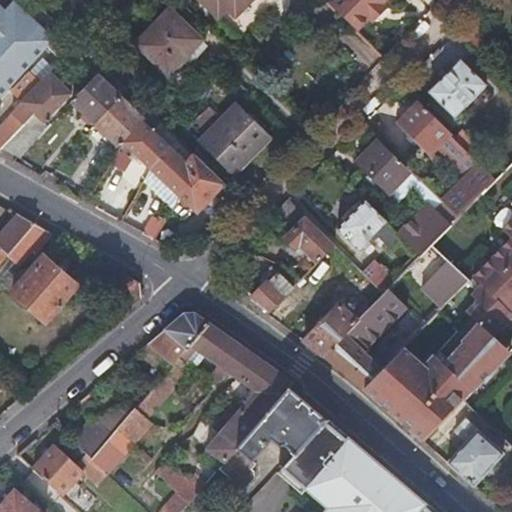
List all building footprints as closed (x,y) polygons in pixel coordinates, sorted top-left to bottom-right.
[(200,0),(209,8),(218,17),(225,10),(234,18),(251,0),(200,0)] [(383,4),(386,0),(334,0),(330,5),(357,31),(368,19),(383,4)] [(0,94),(52,40),(10,4),(2,13),(0,10),(0,94)] [(386,7),(383,4),(368,19),(372,22),(386,7)] [(166,72),(182,55),(198,38),(167,9),(135,41),(166,72)] [(473,52),(476,55),(486,45),(466,27),(457,36),(473,52)] [(61,46),(68,37),(62,31),(54,38),(61,46)] [(81,61),(87,55),(74,42),(68,48),(81,61)] [(495,73),(476,55),(473,52),(463,62),(459,59),(427,91),(452,116),(495,73)] [(23,126),(28,121),(33,116),(41,123),(70,93),(49,74),(11,114),(23,126)] [(69,103),(93,125),(117,99),(125,91),(116,82),(108,90),(94,77),(69,103)] [(117,149),(121,142),(141,122),(117,99),(93,125),(117,149)] [(417,103),(407,113),(397,123),(428,154),(448,134),(417,103)] [(199,144),(216,160),(233,177),(268,140),(236,108),(199,144)] [(495,117),(486,108),(476,119),(485,128),(495,117)] [(121,142),(149,168),(169,148),(151,131),(159,124),(149,114),(141,122),(121,142)] [(10,127),(8,129),(7,131),(2,127),(0,129),(0,144),(4,148),(2,150),(16,158),(33,140),(22,132),(21,133),(10,127)] [(460,132),(453,139),(467,153),(473,146),(460,132)] [(470,171),(487,187),(494,180),(467,153),(453,139),(451,137),(444,145),(470,171)] [(379,140),(368,151),(357,162),(386,191),(408,169),(379,140)] [(149,168),(177,195),(204,167),(192,154),(184,163),(169,148),(149,168)] [(204,167),(177,195),(196,213),(224,185),(204,167)] [(441,201),(457,217),(487,187),(470,171),(441,201)] [(270,216),(280,225),(289,235),(285,240),(294,249),(298,245),(316,262),(332,244),(287,199),(270,216)] [(398,233),(365,201),(336,229),(357,250),(380,227),(394,242),(400,235),(398,233)] [(420,255),(428,246),(450,224),(428,203),(398,233),(400,235),(420,255)] [(0,263),(33,224),(17,214),(0,234),(0,248),(1,250),(0,251),(0,263)] [(377,368),(359,386),(361,388),(422,443),(462,401),(477,386),(490,373),(502,360),(488,345),(494,339),(511,320),(511,218),(501,230),(510,239),(472,278),(480,286),(470,296),(476,302),(465,314),(479,328),(447,357),(446,359),(434,357),(431,353),(428,351),(418,362),(400,345),(395,350),(377,368)] [(33,224),(0,263),(0,266),(7,273),(28,249),(33,253),(49,233),(33,224)] [(420,291),(437,307),(463,280),(428,246),(420,255),(402,273),(420,291)] [(41,321),(58,304),(74,287),(42,258),(9,291),(41,321)] [(291,288),(280,277),(270,266),(259,276),(265,282),(249,298),(268,312),(291,288)] [(363,275),(382,293),(385,290),(391,285),(372,266),(363,275)] [(120,273),(113,278),(105,284),(119,301),(114,305),(121,315),(139,299),(137,283),(120,273)] [(382,293),(355,321),(320,357),(359,386),(377,368),(367,358),(364,354),(360,351),(378,333),(403,308),(385,290),(382,293)] [(378,333),(395,350),(400,345),(437,307),(420,291),(403,308),(378,333)] [(320,357),(355,321),(337,304),(300,342),(320,357)] [(162,357),(173,366),(209,324),(193,313),(182,314),(146,345),(162,357)] [(205,446),(224,461),(287,389),(291,383),(209,324),(173,366),(143,400),(150,406),(146,411),(150,414),(190,369),(186,365),(197,352),(252,391),(236,409),(230,404),(211,426),(217,431),(205,446)] [(502,360),(508,354),(494,339),(488,345),(502,360)] [(446,359),(447,357),(437,347),(431,353),(434,357),(446,359)] [(490,373),(477,386),(482,391),(494,378),(490,373)] [(287,389),(224,461),(218,468),(245,491),(256,479),(253,470),(256,467),(252,463),(271,441),(278,448),(283,446),(294,457),(324,425),(326,423),(307,407),(287,389)] [(139,404),(146,411),(150,406),(143,400),(139,404)] [(466,420),(475,429),(483,421),(462,401),(422,443),(434,454),(455,432),(450,428),(461,416),(466,420)] [(135,409),(145,419),(150,414),(146,411),(139,404),(135,409)] [(89,461),(105,475),(150,424),(145,419),(135,409),(111,436),(89,461)] [(450,428),(455,432),(466,420),(461,416),(450,428)] [(92,419),(70,443),(82,454),(89,461),(111,436),(92,419)] [(493,446),(475,429),(466,420),(455,432),(465,442),(445,464),(471,487),(502,455),(493,446)] [(428,511),(347,441),(344,444),(324,425),(294,457),(282,469),(306,489),(331,511),(428,511)] [(509,447),(500,437),(493,446),(502,455),(509,447)] [(58,495),(69,483),(81,471),(73,465),(53,446),(31,469),(58,495)] [(96,485),(105,475),(89,461),(82,454),(73,465),(81,471),(96,485)] [(178,491),(189,501),(204,484),(193,475),(190,480),(165,458),(154,470),(160,475),(178,491)] [(277,474),(301,495),(306,489),(282,469),(277,474)] [(154,480),(160,475),(154,470),(149,476),(154,480)] [(79,485),(65,501),(76,511),(95,511),(88,505),(94,499),(79,485)] [(38,511),(27,503),(12,490),(0,502),(0,511),(38,511)] [(162,509),(164,511),(179,511),(189,501),(178,491),(162,509)]
